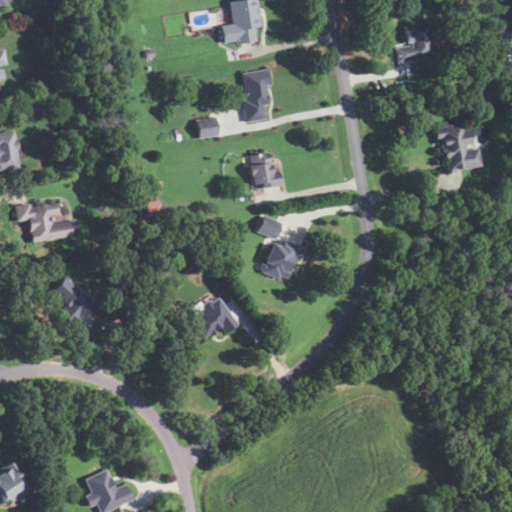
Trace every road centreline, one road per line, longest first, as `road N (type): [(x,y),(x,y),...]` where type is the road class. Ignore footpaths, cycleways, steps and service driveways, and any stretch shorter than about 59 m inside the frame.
road 1 (residential): [(180,460),(287,380),(339,322),(365,259),(328,0)]
road 2 (residential): [(192,511),(176,445),(144,397),(102,371),(0,373)]
